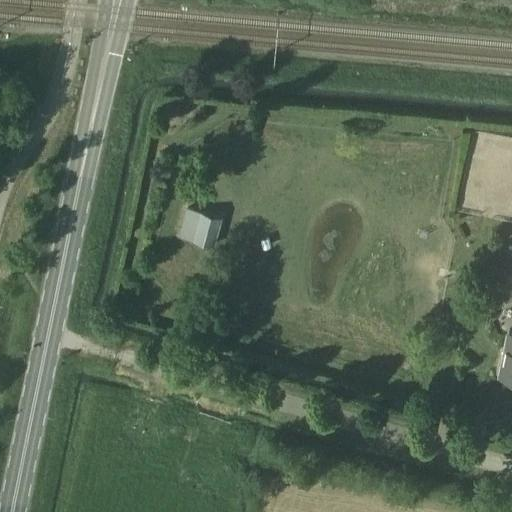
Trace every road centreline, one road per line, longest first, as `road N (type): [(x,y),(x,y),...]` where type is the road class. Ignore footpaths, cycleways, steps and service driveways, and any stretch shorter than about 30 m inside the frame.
road 1 (primary): [(12,511),(117,0)]
road 2 (unclassified): [(511,467),(116,358)]
